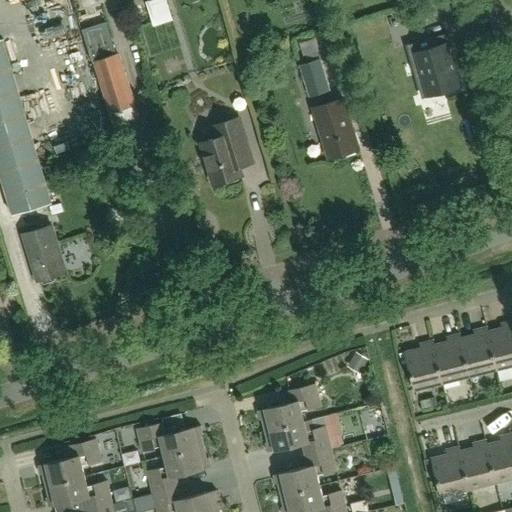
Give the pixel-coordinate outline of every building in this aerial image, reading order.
[(152,0),(146,2),(153,26),(173,20),(166,0),(152,0)] [(426,95),(427,98),(444,93),(445,93),(460,88),(462,87),(456,71),(460,70),(460,69),(449,33),(436,37),(411,44),(426,95)] [(0,39),(0,174),(12,215),(45,205),(52,203),(3,39),(0,39)] [(141,120),(120,52),(93,61),(114,129),(141,120)] [(330,90),(321,60),(300,66),(310,96),(330,90)] [(360,150),(343,98),(313,108),(330,159),(360,150)] [(239,118),(214,126),(218,138),(201,143),(214,184),(225,181),(228,183),(236,180),(238,177),(242,176),(239,167),(253,163),(239,118)] [(37,282),(41,280),(44,283),(54,280),(54,276),(66,272),(51,225),(22,235),(37,282)] [(503,328),(489,332),(487,327),(498,369),(511,365),(511,320),(502,323),(503,328)] [(498,369),(487,327),(475,330),(476,335),(462,338),(471,376),(498,369)] [(471,376),(462,338),(461,338),(460,334),(448,337),(449,341),(435,345),(444,383),(471,376)] [(444,383),(435,345),(433,340),(421,344),(422,348),(408,352),(417,390),(444,383)] [(304,421),(304,420),(302,411),(321,406),(315,384),(289,390),(292,401),(258,410),(260,419),(263,419),(265,430),(304,421)] [(304,421),(265,430),(268,441),(266,442),(268,451),(302,443),(305,455),(331,448),(326,426),(315,429),(312,418),(304,420),(304,421)] [(165,456),(204,446),(201,435),(203,435),(201,426),(166,434),(163,422),(138,429),(143,451),(163,446),(165,456)] [(511,477),(511,432),(501,436),(502,440),(488,444),(497,481),(511,477)] [(46,485),(85,476),(83,466),(102,461),(97,439),(71,445),(74,456),(39,465),(41,474),(44,474),(46,485)] [(497,481),(488,444),(486,439),(474,442),(475,447),(461,450),(470,488),(497,481)] [(167,466),(148,471),(153,493),(179,486),(176,475),(211,467),(208,458),(207,458),(204,446),(165,456),(167,466)] [(470,488),(461,450),(460,450),(459,446),(447,449),(448,453),(433,457),(443,495),(470,488)] [(331,448),(305,455),(308,466),(274,474),(276,483),(278,482),(281,494),(320,485),(318,475),(337,470),(331,448)] [(391,507),(411,505),(407,470),(388,472),(391,507)] [(85,476),(46,485),(49,497),(47,497),(49,506),(84,498),(87,509),(112,503),(107,481),(88,486),(85,476)] [(320,485),(281,494),(284,506),(282,507),(282,511),(296,511),(318,507),(319,511),(347,511),(342,490),(323,495),(320,485)] [(179,486),(153,493),(158,511),(170,511),(178,510),(178,511),(214,511),(219,511),(216,500),(219,499),(216,490),(182,498),(179,486)] [(114,511),(112,503),(87,509),(87,511),(114,511)]
